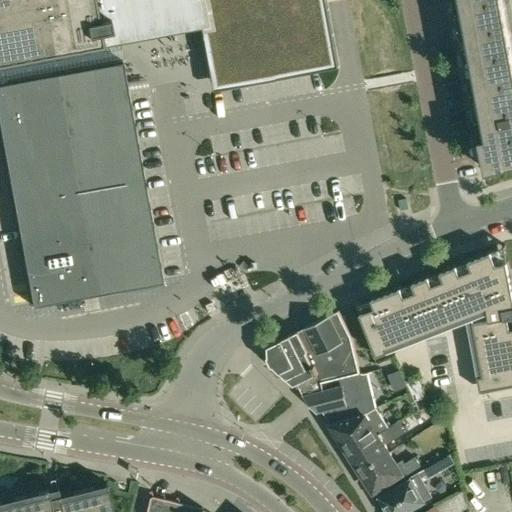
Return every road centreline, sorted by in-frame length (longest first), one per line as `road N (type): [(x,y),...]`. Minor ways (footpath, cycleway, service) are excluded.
road 1 (unclassified): [(186,430),(202,363),(221,338),(454,224)]
road 2 (unclassified): [(413,0),(454,224)]
road 3 (primary): [(186,430),(0,392)]
road 4 (primary): [(0,430),(180,461)]
road 5 (primary): [(324,511),(256,456),(186,430)]
